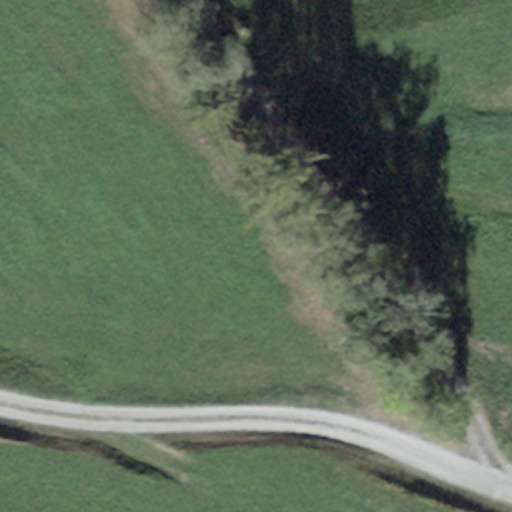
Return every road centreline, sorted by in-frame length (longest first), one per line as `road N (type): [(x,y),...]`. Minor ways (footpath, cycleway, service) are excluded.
road 1 (track): [(496,488),(472,411),(197,0)]
road 2 (track): [(0,404),(338,429),(496,488)]
